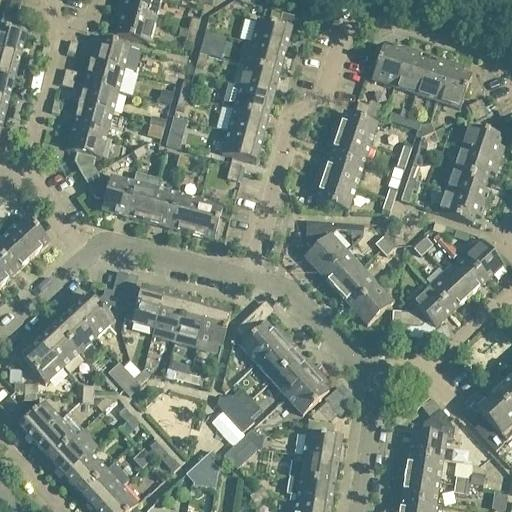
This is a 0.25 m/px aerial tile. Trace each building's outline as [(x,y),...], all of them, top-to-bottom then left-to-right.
[(155,23),(161,1),(157,0),(124,0),(118,0),(115,12),(155,23)] [(8,8),(6,17),(16,19),(18,10),(8,8)] [(169,22),(184,23),(185,10),(170,9),(169,22)] [(149,46),(155,23),(115,12),(111,26),(117,28),(115,37),(149,46)] [(282,23),(285,15),(271,12),(268,20),(282,23)] [(0,23),(14,27),(16,19),(6,17),(2,16),(0,23)] [(195,34),(199,20),(191,18),(187,32),(195,34)] [(285,54),(291,32),(256,22),(250,45),(285,54)] [(0,54),(20,59),(26,36),(0,29),(0,54)] [(195,34),(187,32),(179,30),(177,37),(185,39),(184,45),(192,48),(195,34)] [(123,72),(129,49),(95,40),(89,63),(123,72)] [(207,57),(210,43),(202,41),(199,55),(207,57)] [(74,59),(78,45),(69,43),(66,57),(74,59)] [(244,67),(279,76),(285,54),(250,45),(244,67)] [(393,89),(406,50),(393,45),(391,51),(382,48),(371,81),(393,89)] [(415,96),(426,62),(418,60),(420,54),(406,50),(393,89),(415,96)] [(20,59),(0,54),(0,77),(14,81),(20,59)] [(203,71),(207,57),(199,55),(195,69),(203,71)] [(436,103),(450,64),(436,60),(434,65),(426,62),(415,96),(436,103)] [(117,94),(123,72),(89,63),(83,85),(117,94)] [(459,111),(470,77),(461,74),(463,69),(450,64),(436,103),(459,111)] [(273,98),(279,76),(244,67),(238,89),(273,98)] [(74,82),(76,74),(62,71),(60,79),(74,82)] [(0,101),(8,103),(14,81),(0,77),(0,101)] [(72,90),(74,82),(60,79),(58,87),(72,90)] [(187,99),(190,85),(182,83),(179,97),(187,99)] [(111,116),(117,94),(83,85),(77,107),(111,116)] [(267,121),(273,98),(238,89),(231,87),(231,88),(227,87),(221,107),(233,110),(233,111),(267,121)] [(169,108),(173,94),(163,91),(159,105),(169,108)] [(183,113),(187,99),(179,97),(175,111),(183,113)] [(58,117),(62,103),(54,101),(50,114),(58,117)] [(471,115),(484,109),(480,101),(467,108),(471,115)] [(366,115),(369,108),(355,103),(352,111),(366,115)] [(106,138),(111,116),(77,107),(71,129),(106,138)] [(487,116),(484,109),(471,115),(474,122),(487,116)] [(261,143),(267,121),(233,111),(227,133),(261,143)] [(369,148),(377,125),(343,114),(340,123),(335,121),(330,134),(369,148)] [(405,129),(408,121),(393,116),(391,124),(405,129)] [(417,133),(420,125),(408,121),(405,129),(417,133)] [(498,147),(501,138),(467,127),(459,149),(499,163),(503,149),(498,147)] [(99,161),(106,138),(71,129),(65,152),(76,155),(73,164),(83,182),(96,174),(92,168),(94,160),(99,161)] [(255,165),(261,143),(227,133),(221,156),(255,165)] [(362,170),(369,148),(330,134),(325,148),(331,150),(328,158),(362,170)] [(167,138),(165,147),(178,151),(181,141),(167,138)] [(407,161),(412,147),(404,145),(399,158),(407,161)] [(422,161),(427,148),(419,145),(414,158),(422,161)] [(146,155),(142,148),(130,155),(134,162),(146,155)] [(494,176),(499,163),(459,149),(452,171),(486,182),(488,174),(494,176)] [(183,173),(186,159),(178,157),(175,171),(183,173)] [(355,191),(362,170),(328,158),(326,166),(320,164),(315,178),(355,191)] [(403,174),(407,161),(399,158),(395,172),(403,174)] [(410,172),(407,180),(415,183),(422,161),(414,158),(410,172)] [(191,175),(194,162),(186,159),(183,173),(191,175)] [(242,177),(244,169),(230,165),(228,173),(242,177)] [(483,191),(486,182),(452,171),(445,193),(484,206),(489,193),(483,191)] [(240,185),(242,177),(228,173),(226,181),(240,185)] [(123,219),(132,184),(109,178),(108,183),(100,181),(96,174),(83,182),(94,200),(103,202),(100,213),(123,219)] [(145,225),(154,190),(157,181),(135,175),(133,185),(132,184),(123,219),(145,225)] [(347,214),(355,191),(315,178),(311,192),(317,193),(314,202),(347,214)] [(420,184),(415,183),(407,180),(399,202),(407,205),(412,191),(417,193),(420,184)] [(393,204),(397,190),(389,188),(385,201),(393,204)] [(167,230),(176,196),(154,190),(145,225),(167,230)] [(479,220),(484,206),(445,193),(437,215),(471,227),(474,218),(479,220)] [(189,236),(198,202),(176,196),(167,230),(189,236)] [(388,217),(393,204),(385,201),(380,215),(388,217)] [(212,242),(219,217),(230,220),(232,211),(198,202),(189,236),(212,242)] [(49,244),(25,218),(7,234),(31,260),(49,244)] [(319,277),(346,253),(331,237),(335,232),(329,225),(306,224),(305,245),(311,252),(303,259),(319,277)] [(443,233),(444,229),(444,228),(431,224),(428,232),(436,234),(442,236),(443,233)] [(350,233),(350,237),(362,237),(362,226),(350,226),(350,233)] [(31,260),(7,234),(0,240),(0,259),(15,276),(31,260)] [(431,239),(452,261),(458,255),(443,239),(441,240),(436,234),(431,239)] [(391,243),(385,236),(374,246),(380,252),(391,243)] [(432,247),(422,237),(416,242),(426,253),(432,247)] [(426,253),(416,242),(410,248),(420,258),(426,253)] [(503,268),(479,242),(461,258),(485,284),(503,268)] [(396,249),(391,243),(380,252),(385,258),(396,249)] [(335,294),(361,269),(346,253),(319,277),(335,294)] [(485,284),(461,258),(445,273),(469,299),(485,284)] [(0,288),(15,276),(0,259),(0,288)] [(350,310),(377,286),(361,269),(335,294),(350,310)] [(469,299),(445,273),(428,289),(452,315),(469,299)] [(154,331),(163,296),(135,289),(137,280),(117,274),(112,293),(114,294),(110,307),(126,312),(123,322),(154,331)] [(366,328),(393,304),(377,286),(350,310),(366,328)] [(434,331),(452,315),(428,289),(410,305),(414,308),(408,314),(400,314),(399,328),(420,329),(427,323),(434,331)] [(174,344),(185,302),(163,296),(154,331),(152,339),(174,344)] [(113,324),(89,297),(71,313),(95,340),(113,324)] [(196,350),(207,308),(185,302),(174,344),(196,350)] [(221,348),(228,323),(230,314),(207,308),(196,350),(215,355),(217,347),(221,348)] [(95,340),(71,313),(55,329),(79,355),(95,340)] [(399,328),(400,314),(392,313),(391,328),(399,328)] [(260,329),(250,317),(237,329),(235,335),(244,344),(239,349),(255,366),(285,338),(276,328),(271,332),(265,325),(260,329)] [(79,355),(55,329),(38,344),(62,370),(79,355)] [(270,383),(297,359),(291,353),(295,349),(285,338),(255,366),(270,383)] [(62,370),(38,344),(20,360),(44,386),(62,370)] [(286,400),(316,372),(307,361),(302,365),(297,359),(270,383),(286,400)] [(139,387),(149,377),(144,371),(133,381),(139,387)] [(302,417),(328,393),(322,387),(326,382),(316,372),(286,400),(302,417)] [(187,385),(189,377),(175,373),(173,381),(187,385)] [(200,388),(202,380),(189,377),(187,385),(200,388)] [(128,397),(139,387),(133,381),(123,390),(128,397)] [(511,382),(510,381),(488,401),(511,426),(511,382)] [(14,386),(13,394),(20,394),(24,394),(24,386),(14,386)] [(24,386),(24,394),(35,395),(35,387),(24,386)] [(93,397),(93,389),(79,389),(78,397),(93,397)] [(415,412),(429,400),(419,389),(406,402),(415,412)] [(35,403),(35,395),(24,394),(20,394),(20,403),(35,403)] [(511,437),(511,426),(488,401),(486,403),(479,396),(475,396),(465,405),(474,415),(476,412),(484,421),(474,431),(495,454),(511,437)] [(92,406),(93,397),(78,397),(78,405),(92,406)] [(235,415),(218,397),(216,406),(229,421),(235,415)] [(430,400),(420,408),(430,420),(440,412),(430,400)] [(33,446),(60,422),(43,404),(17,428),(33,446)] [(315,424),(317,422),(330,410),(325,405),(310,418),(315,424)] [(132,418),(122,407),(116,413),(126,423),(132,418)] [(330,410),(317,422),(325,425),(328,424),(336,417),(330,410)] [(442,461),(445,440),(452,441),(453,431),(448,424),(440,412),(430,420),(423,425),(421,434),(411,432),(407,456),(442,461)] [(245,426),(235,415),(229,421),(239,431),(245,426)] [(141,428),(132,418),(126,423),(135,434),(141,428)] [(49,463),(75,439),(60,422),(33,446),(49,463)] [(64,480),(90,456),(96,450),(81,433),(75,439),(49,463),(64,480)] [(337,464),(341,440),(306,435),(302,458),(337,464)] [(223,458),(235,471),(257,451),(244,438),(223,458)] [(162,452),(153,441),(147,447),(156,457),(162,452)] [(171,461),(162,452),(156,457),(172,475),(179,468),(172,460),(171,461)] [(206,469),(216,459),(211,453),(200,463),(206,469)] [(80,496),(106,472),(90,456),(64,480),(80,496)] [(438,484),(442,461),(407,456),(403,478),(438,484)] [(337,464),(302,458),(296,458),(295,464),(291,464),(289,479),(334,486),(337,464)] [(195,479),(206,469),(200,463),(190,472),(195,479)] [(93,511),(96,511),(121,489),(129,482),(113,465),(106,472),(80,496),(93,511)] [(470,481),(469,486),(482,488),(484,478),(470,476),(470,481)] [(435,507),(438,484),(403,478),(400,501),(435,507)] [(469,486),(470,481),(455,478),(454,487),(468,489),(469,486)] [(330,509),(334,486),(289,479),(286,496),(296,498),(295,503),(330,509)] [(467,497),(468,489),(454,487),(453,495),(467,497)] [(270,500),(262,488),(255,493),(264,504),(270,500)] [(131,511),(137,507),(121,489),(96,511),(131,511)] [(264,504),(255,493),(249,498),(257,509),(264,504)] [(433,511),(435,507),(400,501),(397,511),(433,511)] [(329,511),(330,509),(295,503),(293,511),(329,511)]
